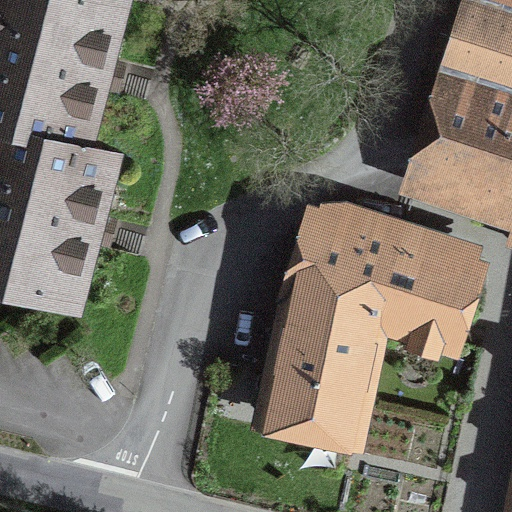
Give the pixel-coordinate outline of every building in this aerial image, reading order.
[(141,0),(0,0),(0,121),(104,148),(141,0)] [(511,0),(461,0),(439,71),(511,94),(511,0)] [(511,242),(511,94),(439,71),(397,206),(511,242)] [(135,155),(104,148),(0,121),(0,289),(95,313),(135,155)] [(249,433),(356,460),(386,344),(457,362),(486,250),(309,204),(249,433)] [(366,438),(400,451),(416,411),(382,397),(366,438)] [(511,511),(511,444),(494,511),(511,511)]
